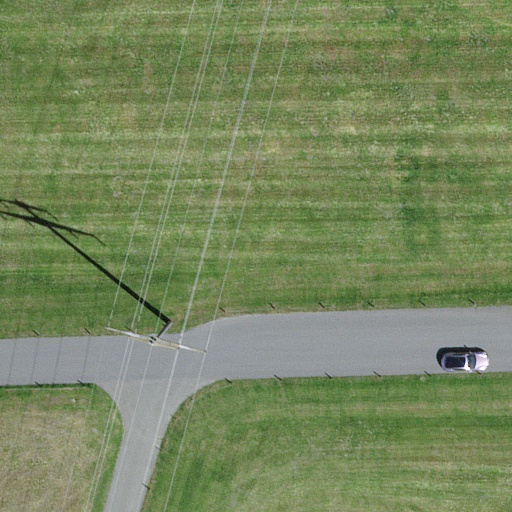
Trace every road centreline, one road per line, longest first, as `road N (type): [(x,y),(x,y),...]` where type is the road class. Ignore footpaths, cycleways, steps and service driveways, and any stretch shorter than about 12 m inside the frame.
road 1 (unclassified): [(165,359),(511,349)]
road 2 (unclassified): [(0,364),(165,359)]
road 3 (residential): [(165,359),(123,511)]
